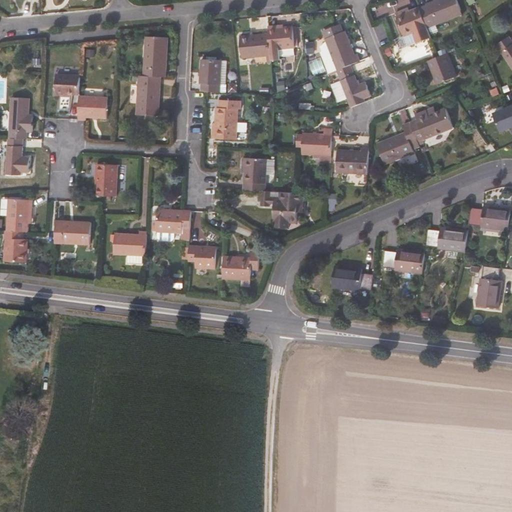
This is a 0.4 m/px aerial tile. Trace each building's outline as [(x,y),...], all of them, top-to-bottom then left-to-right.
[(429,27),(463,14),(457,0),(437,0),(427,4),(427,5),(421,8),(428,26),(429,27)] [(428,26),(421,8),(421,6),(398,16),(406,35),(428,26)] [(284,26),(284,24),(269,25),(269,32),(272,56),(272,61),(281,60),(281,57),(295,55),(295,48),(296,48),(296,46),(298,46),(297,26),(294,26),(294,25),(284,26)] [(322,53),(324,56),(330,73),(337,70),(351,64),(361,60),(358,53),(355,54),(345,31),(343,32),(340,25),(326,31),(323,31),(331,50),(322,53)] [(272,56),(269,32),(241,35),(243,58),(272,56)] [(166,76),(169,37),(147,36),(145,75),(161,76),(166,76)] [(511,38),(510,36),(496,45),(511,68),(511,38)] [(438,84),(440,83),(457,77),(457,75),(448,53),(429,61),(438,84)] [(221,92),(222,60),(202,59),(201,83),(202,83),(202,91),(206,91),(221,92)] [(354,71),(351,64),(337,70),(340,77),(354,71)] [(81,94),(82,75),(58,74),(57,93),(81,94)] [(159,115),(161,76),(145,75),(140,75),(137,113),(159,115)] [(372,96),(366,81),(359,84),(356,75),(342,81),(343,83),(336,86),(339,95),(346,92),(352,107),(366,102),(365,99),(372,96)] [(112,105),(112,98),(109,98),(109,95),(81,94),(79,120),(87,121),(87,117),(108,118),(108,105),(112,105)] [(33,131),(34,115),(28,114),(29,97),(13,97),(11,130),(33,131)] [(219,108),(219,123),(216,122),(215,138),(237,139),(238,109),(241,109),(241,100),(222,99),(222,109),(219,108)] [(446,108),(437,111),(434,107),(416,114),(418,119),(411,121),(419,140),(428,136),(429,138),(454,128),(446,108)] [(496,137),(511,129),(511,107),(488,118),(496,137)] [(412,145),(420,143),(419,140),(411,121),(403,125),(406,132),(379,143),(387,163),(415,153),(412,145)] [(303,154),(316,155),(316,158),(323,158),(323,162),(332,162),(334,136),(333,128),(325,128),(325,130),(313,130),(313,133),(289,132),(289,146),(303,147),(303,154)] [(29,173),(30,156),(23,156),(24,138),(9,138),(7,174),(22,175),(22,173),(29,173)] [(369,173),(370,149),(363,149),(363,152),(339,150),(338,171),(369,173)] [(266,190),(267,159),(242,158),(241,189),(263,190),(266,190)] [(117,196),(119,165),(98,164),(97,195),(117,196)] [(271,202),(272,191),(266,190),(263,190),(262,206),(271,205),(271,202)] [(271,202),(275,203),(274,220),(276,220),(275,226),(290,227),(290,221),(298,221),(299,210),(304,210),(305,192),(272,191),(271,202)] [(29,231),(29,223),(32,223),(33,200),(9,198),(7,230),(25,231),(29,231)] [(509,230),(511,209),(484,206),(484,209),(471,208),(469,224),(481,226),(481,227),(509,230)] [(159,212),(158,232),(157,238),(160,242),(172,242),(175,238),(175,232),(184,232),(182,259),(190,259),(190,246),(192,210),(175,210),(175,213),(159,212)] [(91,244),(93,222),(58,220),(56,243),(91,244)] [(465,252),(468,230),(441,227),(440,230),(429,228),(426,246),(439,248),(438,249),(465,252)] [(28,262),(29,239),(24,239),(25,231),(7,230),(6,230),(5,238),(7,238),(6,241),(5,261),(28,262)] [(148,256),(149,231),(140,231),(140,234),(116,233),(116,255),(129,255),(129,263),(144,263),(144,256),(148,256)] [(217,269),(218,247),(190,246),(190,259),(190,263),(197,263),(197,268),(217,269)] [(423,273),(425,251),(398,248),(397,252),(386,251),(384,267),(396,268),(395,270),(423,273)] [(252,257),(236,256),(225,256),(224,278),(252,279),(252,269),(260,269),(260,252),(253,252),(252,257)] [(372,291),(375,274),(362,272),(362,269),(335,266),(333,287),(360,290),(360,289),(372,291)] [(499,307),(502,281),(499,280),(501,268),(484,266),(483,278),(481,279),(478,305),(499,307)]
